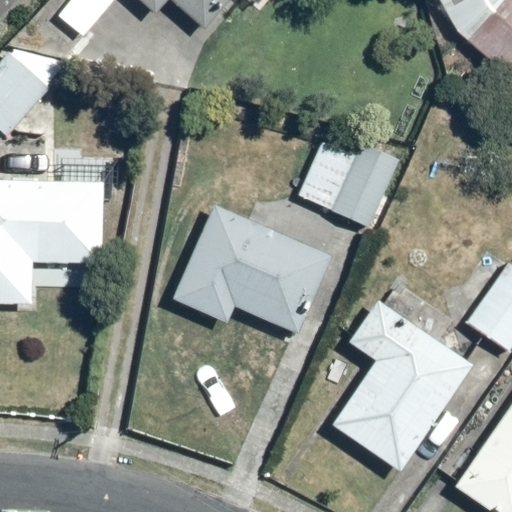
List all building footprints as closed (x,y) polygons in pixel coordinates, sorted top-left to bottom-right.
[(0,0),(0,12),(10,0),(0,0)] [(61,0),(50,12),(80,38),(112,0),(61,0)] [(142,0),(155,11),(164,0),(170,0),(199,27),(224,0),(142,0)] [(511,0),(444,0),(469,43),(511,77),(511,0)] [(51,83),(10,48),(0,59),(0,132),(5,136),(51,83)] [(329,115),(295,195),(371,228),(405,148),(329,115)] [(95,261),(96,200),(110,200),(110,156),(59,156),(59,180),(0,179),(0,281),(14,282),(14,260),(95,261)] [(213,202),(168,299),(220,323),(230,301),(293,331),(328,256),(213,202)] [(511,254),(504,249),(455,317),(509,355),(511,350),(511,254)] [(368,362),(325,424),(396,473),(471,365),(372,297),(340,343),(368,362)] [(92,342),(49,341),(48,380),(91,381),(92,342)] [(511,511),(511,398),(451,485),(489,511),(511,511)]
